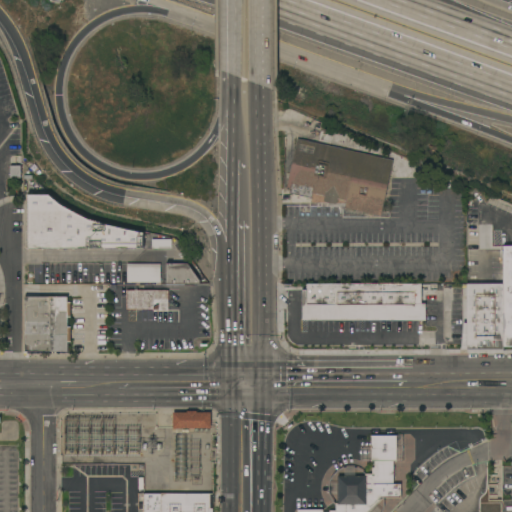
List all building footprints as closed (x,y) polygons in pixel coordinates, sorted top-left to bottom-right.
[(393,161),(380,217),(344,208),(346,201),(337,199),(336,204),(323,201),(324,196),(312,193),(311,198),(289,193),(290,189),(286,188),(297,139),(393,161)] [(143,249),(28,249),(28,195),(49,195),(60,205),(88,219),(103,224),(122,228),(135,232),(143,233),(143,249)] [(151,249),(151,240),(171,239),(171,249),(151,249)] [(503,246),(511,246),(511,347),(503,347),(503,284),(503,246)] [(161,264),(160,282),(127,282),(127,264),(161,264)] [(200,284),(166,284),(166,264),(188,264),(200,281),(200,284)] [(414,299),(414,309),(302,309),(302,291),(306,291),(306,284),(414,284),(414,299)] [(421,299),(421,289),(421,284),(503,284),(503,347),(503,349),(467,349),(467,330),(421,330),(421,303),(421,299)] [(126,290),(168,290),(168,312),(153,312),(153,310),(126,310),(126,290)] [(25,297),(25,351),(68,351),(68,343),(71,343),(71,327),(68,327),(68,318),(71,318),(71,303),(68,303),(68,297),(25,297)] [(173,429),(172,413),(187,412),(187,411),(196,411),(196,413),(210,412),(210,429),(173,429)] [(371,436),(371,461),(374,461),(374,469),(372,469),(372,475),(365,474),(359,470),(350,469),(341,471),(334,476),(329,485),(328,492),(329,496),(331,500),(334,504),(336,506),(335,511),(330,511),(329,511),(323,511),(323,510),(298,511),(382,511),(384,509),(384,504),(383,498),(401,498),(401,485),(394,484),(394,462),(397,462),(397,436),(371,436)] [(212,495),(212,511),(143,511),(143,495),(146,495),(212,495)] [(483,511),(486,511),(486,501),(502,501),(502,511),(483,511)]
